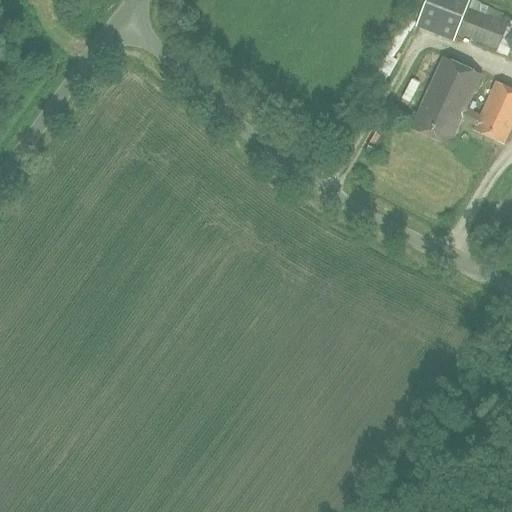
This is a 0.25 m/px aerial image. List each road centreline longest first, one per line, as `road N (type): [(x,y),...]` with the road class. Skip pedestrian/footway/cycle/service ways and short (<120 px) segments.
road 1 (unclassified): [(511,287),(327,194),(119,21)]
road 2 (track): [(409,511),(511,331)]
road 3 (unclassified): [(0,180),(119,21)]
